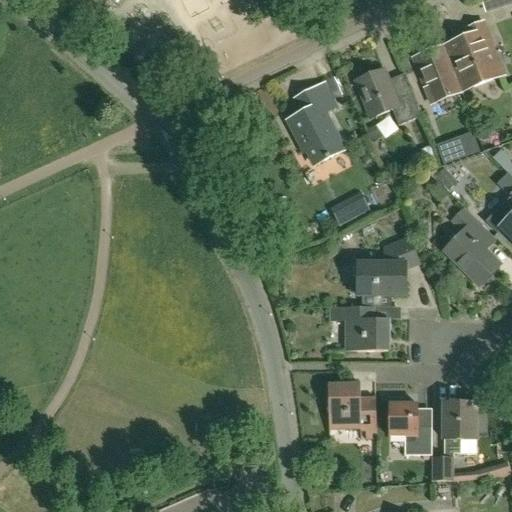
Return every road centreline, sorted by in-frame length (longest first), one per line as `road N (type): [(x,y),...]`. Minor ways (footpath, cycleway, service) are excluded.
road 1 (residential): [(292,511),(272,369),(252,294),(153,122)]
road 2 (residential): [(153,122),(410,0)]
road 3 (residential): [(153,122),(24,0)]
